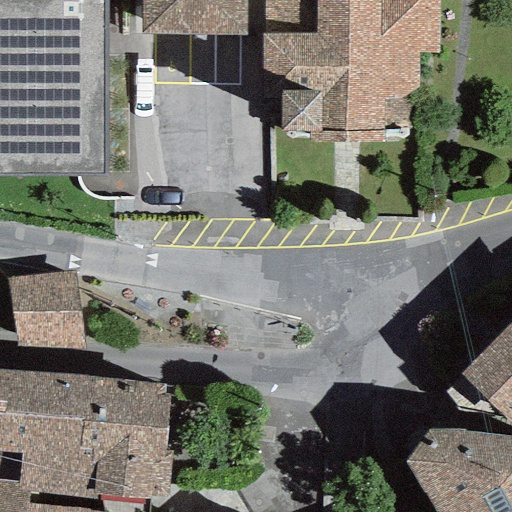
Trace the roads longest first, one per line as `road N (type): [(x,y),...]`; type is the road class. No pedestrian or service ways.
road 1 (tertiary): [(360,288),(362,352),(89,365),(0,358)]
road 2 (tertiary): [(0,238),(252,282),(360,288)]
road 3 (tertiary): [(360,288),(511,244)]
